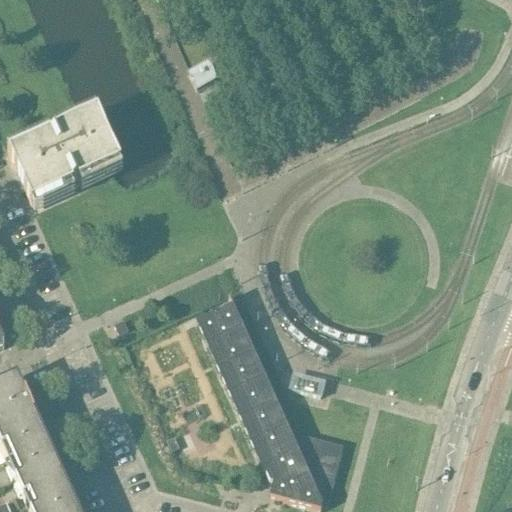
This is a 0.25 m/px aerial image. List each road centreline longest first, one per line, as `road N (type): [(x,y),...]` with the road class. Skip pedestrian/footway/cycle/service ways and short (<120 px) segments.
road 1 (residential): [(124,511),(0,238)]
road 2 (tertiary): [(436,511),(493,327)]
